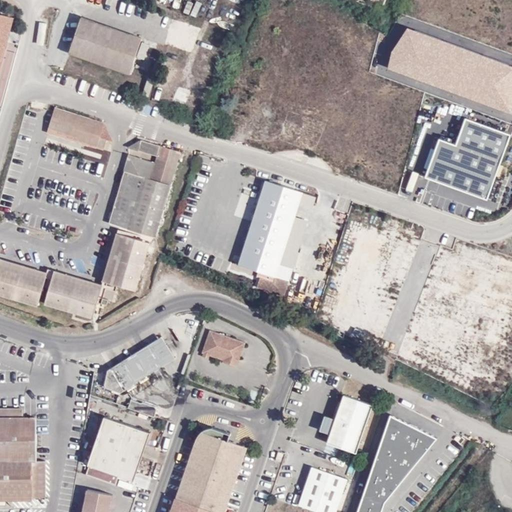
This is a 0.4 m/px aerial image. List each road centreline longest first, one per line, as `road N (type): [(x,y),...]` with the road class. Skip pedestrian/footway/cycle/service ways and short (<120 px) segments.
road 1 (unclassified): [(0,323),(87,347),(180,300),(216,301),(507,444),(499,456)]
road 2 (unclassified): [(36,4),(0,147)]
